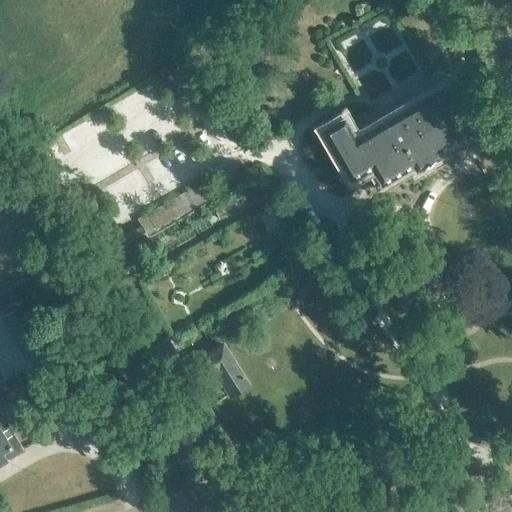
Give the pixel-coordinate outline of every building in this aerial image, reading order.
[(436,149),(468,130),(441,85),(353,137),(341,116),(320,129),(348,178),(369,166),(379,182),(411,164),(414,169),(439,155),(436,149)] [(218,219),(243,204),(232,186),(209,200),(199,183),(137,220),(141,226),(113,242),(119,252),(118,253),(126,266),(146,254),(138,241),(208,201),(218,219)] [(229,261),(215,268),(223,284),(238,277),(229,261)] [(36,327),(21,303),(3,315),(17,338),(36,327)] [(229,396),(247,384),(222,345),(192,363),(203,381),(215,373),(229,396)] [(159,376),(172,368),(166,358),(152,367),(159,376)] [(0,462),(22,450),(0,412),(0,462)]
